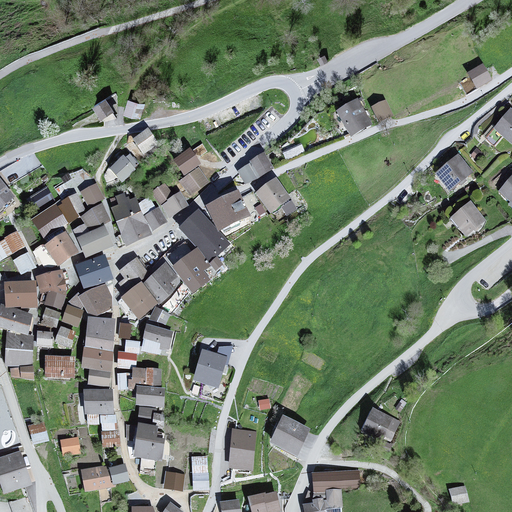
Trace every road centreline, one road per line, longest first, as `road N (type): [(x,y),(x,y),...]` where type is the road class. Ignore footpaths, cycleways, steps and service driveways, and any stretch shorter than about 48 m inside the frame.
road 1 (residential): [(511,88),(305,265),(245,350),(217,428),(208,506)]
road 2 (residential): [(511,70),(459,104),(207,200)]
road 3 (tertiary): [(0,165),(70,138),(201,117),(269,83),(296,93)]
road 4 (residential): [(459,307),(326,432),(292,511)]
road 5 (unclassified): [(296,93),(467,0)]
road 6 (residential): [(0,78),(85,37),(182,14)]
road 7 (residential): [(41,511),(28,443),(0,365)]
road 8 (residential): [(0,287),(146,245)]
road 9 (tertiary): [(296,93),(293,120),(207,200)]
